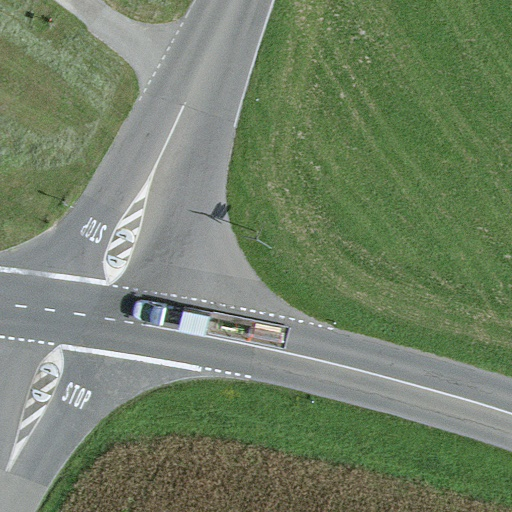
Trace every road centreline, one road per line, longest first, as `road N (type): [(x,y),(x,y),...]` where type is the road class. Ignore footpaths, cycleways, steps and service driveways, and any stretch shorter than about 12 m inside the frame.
road 1 (secondary): [(511,417),(330,368),(93,321)]
road 2 (tertiary): [(235,0),(93,321)]
road 3 (unclassified): [(93,321),(5,511)]
